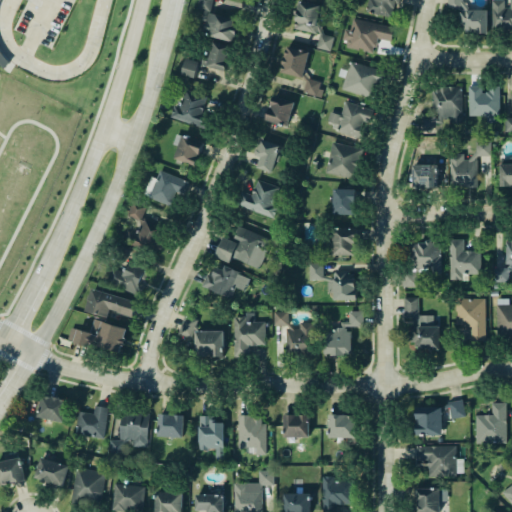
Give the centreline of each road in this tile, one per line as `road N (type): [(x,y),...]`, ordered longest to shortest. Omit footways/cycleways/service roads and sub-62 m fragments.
road 1 (residential): [(0,337),(74,372),(177,388),(382,388),(511,372)]
road 2 (residential): [(381,511),(381,188),(424,0)]
road 3 (residential): [(144,384),(164,302),(232,151),(275,0)]
road 4 (secondary): [(141,0),(101,133),(37,279)]
road 5 (secondary): [(31,354),(84,267),(133,144)]
road 6 (secondary): [(133,144),(174,0)]
road 7 (residential): [(381,215),(511,213)]
